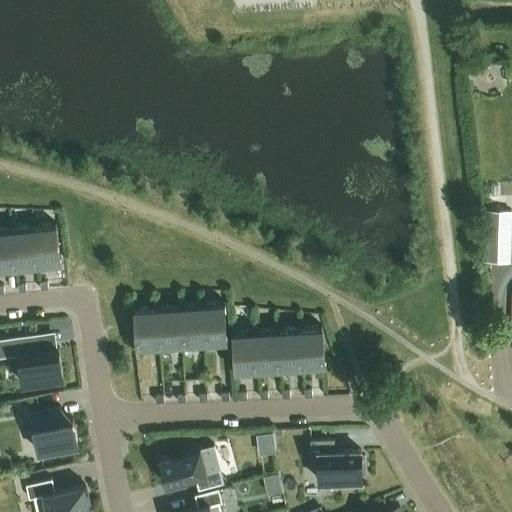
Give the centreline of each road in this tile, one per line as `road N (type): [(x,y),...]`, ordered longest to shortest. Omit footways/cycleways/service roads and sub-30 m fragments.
road 1 (residential): [(442,511),(374,406),(103,417)]
road 2 (track): [(461,381),(416,0)]
road 3 (residential): [(103,417),(83,295),(0,305)]
